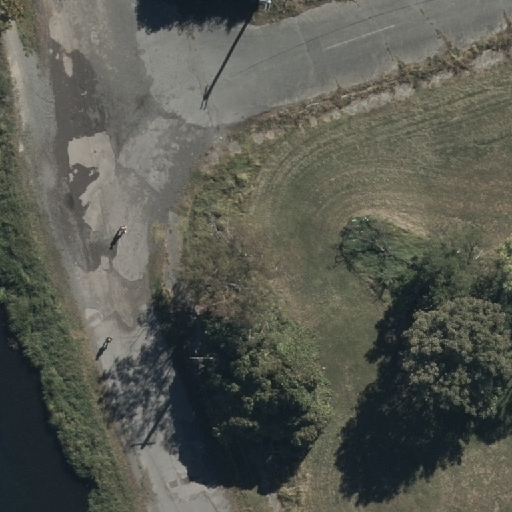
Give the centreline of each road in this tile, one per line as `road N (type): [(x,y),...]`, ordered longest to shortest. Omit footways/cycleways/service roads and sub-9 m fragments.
road 1 (track): [(208,511),(83,117),(66,0)]
road 2 (track): [(83,117),(463,0)]
